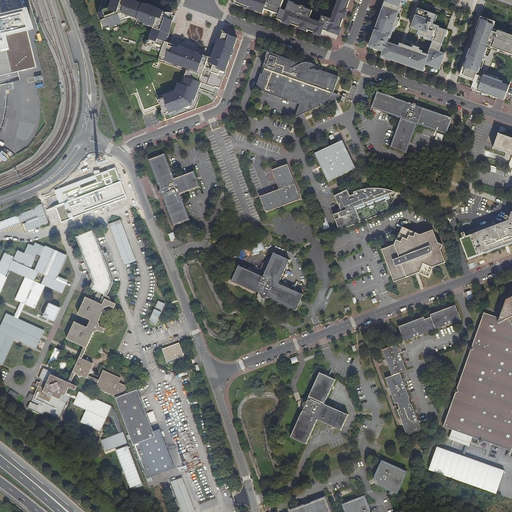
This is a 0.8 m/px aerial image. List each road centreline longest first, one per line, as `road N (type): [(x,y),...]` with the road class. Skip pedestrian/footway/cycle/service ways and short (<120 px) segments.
road 1 (unclassified): [(211,374),(511,262)]
road 2 (unclassified): [(211,374),(119,153)]
road 3 (unclassified): [(251,27),(219,110),(119,153)]
road 4 (unclassified): [(511,120),(344,60)]
road 5 (unclassified): [(257,511),(211,374)]
